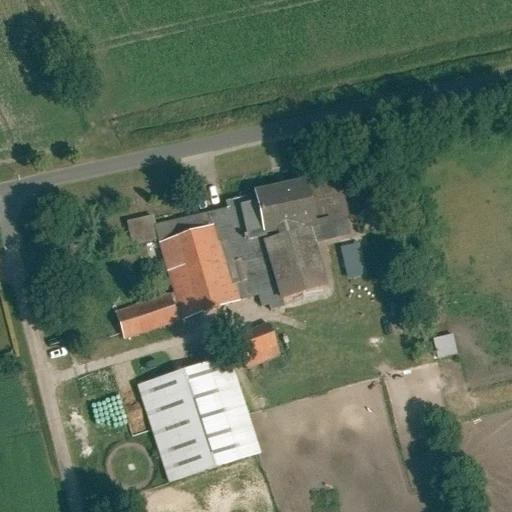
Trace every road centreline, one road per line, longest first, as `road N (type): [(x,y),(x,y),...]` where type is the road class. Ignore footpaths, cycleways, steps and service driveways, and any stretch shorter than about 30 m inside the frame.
road 1 (unclassified): [(511,82),(4,197)]
road 2 (residential): [(82,511),(4,197)]
